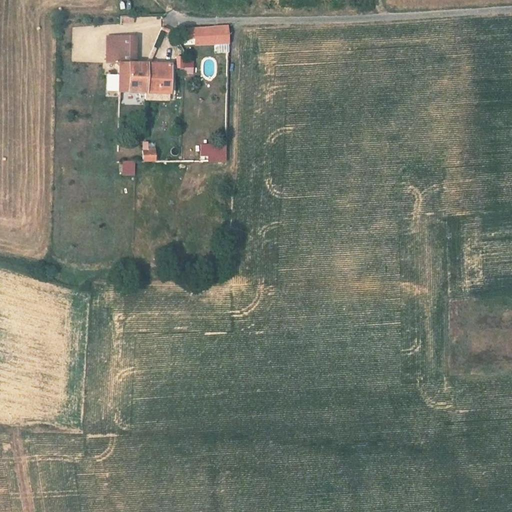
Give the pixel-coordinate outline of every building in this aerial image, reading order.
[(125,29),(125,21),(114,20),(114,29),(125,29)] [(195,45),(229,44),(228,26),(194,27),(195,45)] [(185,74),(177,36),(166,37),(174,74),(185,74)] [(146,99),(146,73),(134,72),(134,46),(114,45),(114,99),(146,99)] [(165,100),(166,74),(146,73),(146,99),(165,100)] [(142,141),(142,162),(156,162),(156,141),(142,141)] [(120,175),(135,175),(135,161),(120,161),(120,175)]
